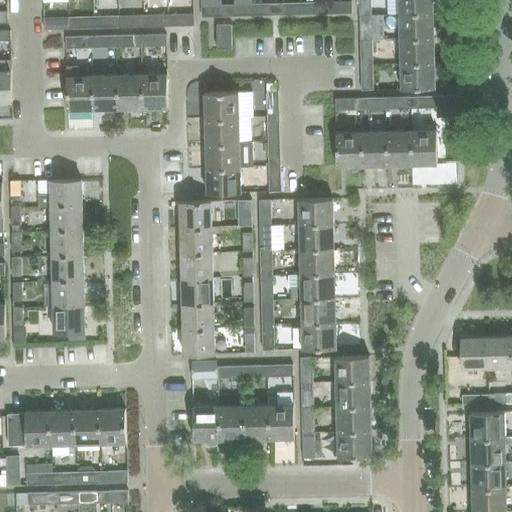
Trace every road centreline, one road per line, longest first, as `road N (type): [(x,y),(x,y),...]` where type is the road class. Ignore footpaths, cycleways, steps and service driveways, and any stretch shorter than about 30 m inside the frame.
road 1 (tertiary): [(410,490),(414,363),(438,298),(483,226)]
road 2 (residential): [(410,490),(158,494)]
road 3 (tertiary): [(483,226),(503,174),(501,0)]
road 4 (residential): [(154,378),(150,151)]
road 5 (residential): [(150,151),(178,134),(178,72),(297,70)]
road 6 (residential): [(0,380),(154,378)]
road 7 (residential): [(150,151),(39,151),(33,124)]
road 8 (residential): [(33,124),(29,0)]
